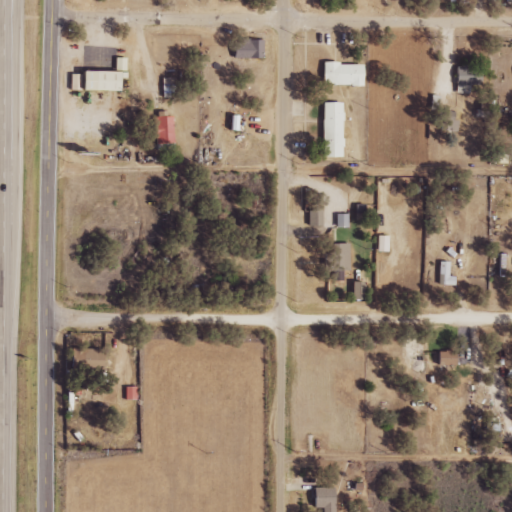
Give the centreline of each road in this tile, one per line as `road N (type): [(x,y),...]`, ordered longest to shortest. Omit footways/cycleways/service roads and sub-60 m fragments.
road 1 (tertiary): [(44,511),(53,0)]
road 2 (residential): [(284,0),(279,511)]
road 3 (motorway): [(10,511),(11,0)]
road 4 (residential): [(511,317),(46,315)]
road 5 (residential): [(511,20),(53,16)]
